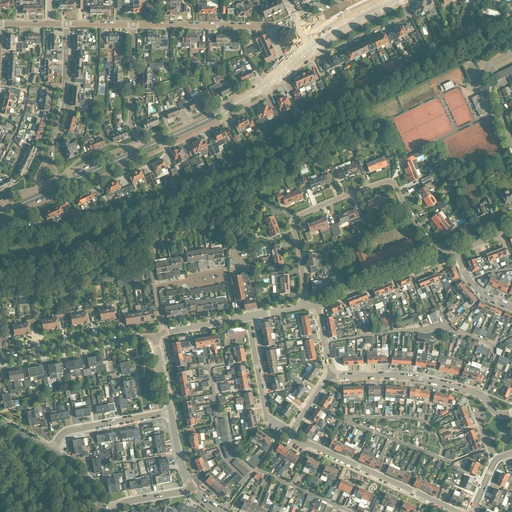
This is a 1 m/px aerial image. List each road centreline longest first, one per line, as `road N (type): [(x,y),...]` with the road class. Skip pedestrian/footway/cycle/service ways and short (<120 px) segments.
road 1 (residential): [(443,256),(388,183),(293,224),(303,307)]
road 2 (unknown): [(324,344),(395,331),(467,334),(494,352),(480,395)]
road 3 (unknown): [(347,422),(440,458),(436,431),(420,419),(346,420)]
road 4 (residential): [(511,413),(499,415),(480,395),(442,383),(331,377)]
road 5 (residential): [(457,511),(288,434)]
road 6 (residential): [(66,24),(64,88),(50,151),(59,187)]
road 7 (residential): [(0,361),(156,336)]
road 8 (secondary): [(142,149),(275,76)]
road 9 (residential): [(315,304),(443,256)]
road 10 (residential): [(266,26),(132,25)]
road 11 (residential): [(50,451),(69,430),(170,413)]
road 12 (residential): [(288,434),(266,415),(249,316)]
road 13 (residential): [(132,25),(131,122),(142,149)]
road 14 (residential): [(311,48),(329,52),(407,16),(401,0)]
